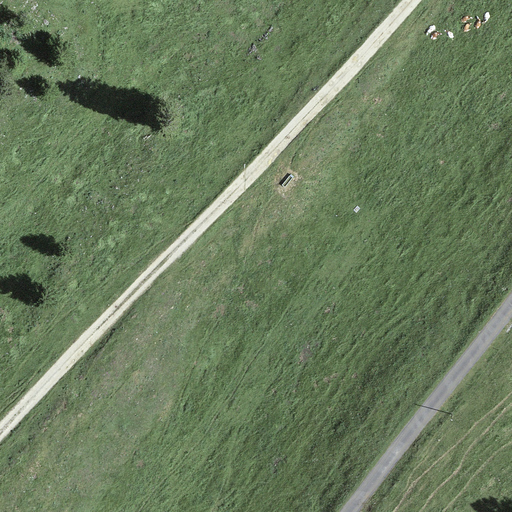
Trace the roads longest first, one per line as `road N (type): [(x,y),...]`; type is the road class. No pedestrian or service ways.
road 1 (track): [(413,0),(0,433)]
road 2 (unclassified): [(511,305),(351,511)]
